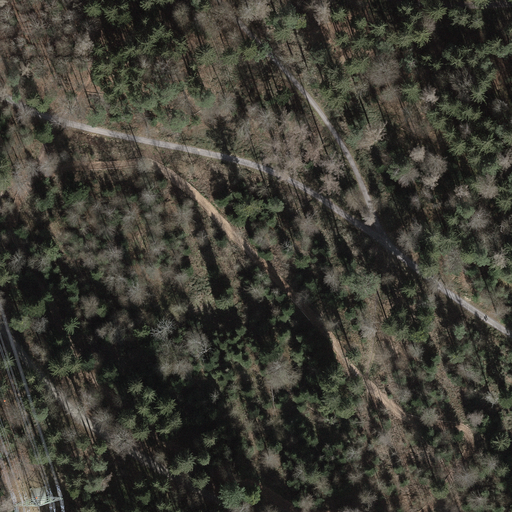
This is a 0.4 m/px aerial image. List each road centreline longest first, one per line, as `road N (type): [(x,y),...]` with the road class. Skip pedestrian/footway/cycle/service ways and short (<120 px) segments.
road 1 (track): [(428,511),(466,460),(471,437),(394,410),(177,177),(152,164),(71,168)]
road 2 (track): [(39,178),(18,216),(23,248),(51,313),(120,401),(154,437),(301,511)]
road 3 (track): [(385,239),(282,173),(51,119),(0,93)]
road 4 (track): [(0,325),(120,450),(235,511)]
road 5 (track): [(385,239),(352,143),(219,0)]
road 6 (track): [(511,336),(385,239)]
